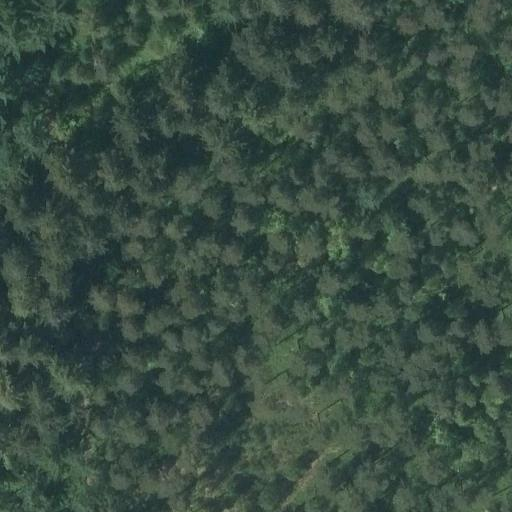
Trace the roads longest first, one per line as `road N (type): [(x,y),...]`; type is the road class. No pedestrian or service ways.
road 1 (track): [(110,511),(67,0)]
road 2 (track): [(97,337),(511,178)]
